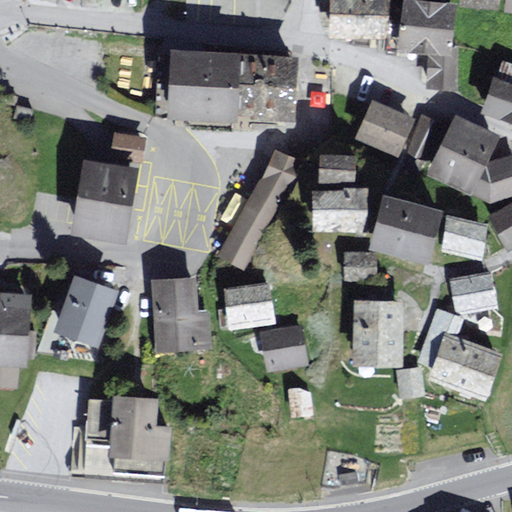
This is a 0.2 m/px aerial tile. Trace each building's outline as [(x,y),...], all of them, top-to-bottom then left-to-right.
[(188,0),(186,16),(207,18),(208,0),(188,0)] [(385,0),(333,0),(331,34),(364,36),(382,38),(385,0)] [(423,47),(430,48),(427,84),(454,86),(457,44),(449,43),(452,4),(406,0),(403,45),(423,47)] [(293,59),(176,54),(173,112),(290,118),(293,59)] [(511,86),(495,80),(483,110),(511,121),(511,86)] [(410,115),(374,99),(359,132),(395,148),(410,115)] [(459,115),(433,169),(469,186),(490,199),(511,190),(511,153),(498,157),(484,161),(495,133),(459,115)] [(145,134),(114,128),(110,153),(141,158),(145,134)] [(242,268),(296,159),(272,147),(218,256),(242,268)] [(354,151),(322,150),(321,177),(337,177),(353,178),(354,151)] [(71,226),(124,235),(136,163),(83,154),(71,226)] [(365,190),(314,190),(314,226),(354,226),(365,226),(365,190)] [(437,204),(384,192),(377,222),(373,241),(425,253),(437,204)] [(508,242),(511,239),(511,203),(493,214),(508,242)] [(481,220),(448,215),(443,244),(459,247),(476,250),(481,220)] [(372,252),(346,251),(346,271),(372,271),(372,259),(372,252)] [(118,284),(74,266),(52,321),(96,339),(118,284)] [(486,271),(451,278),(454,293),(457,308),(493,301),(486,271)] [(192,278),(149,279),(152,348),(209,347),(208,314),(193,314),(192,278)] [(267,281),(228,285),(232,322),(271,318),(267,281)] [(26,295),(0,292),(0,386),(18,388),(26,295)] [(398,354),(399,298),(356,298),(356,356),(398,354)] [(298,328),(260,332),(263,365),(301,361),(298,328)] [(496,350),(447,332),(432,373),(448,379),(482,391),(496,350)] [(420,392),(417,367),(399,370),(400,380),(402,394),(420,392)] [(310,413),(308,386),(290,387),(292,414),(310,413)] [(115,397),(90,395),(87,429),(77,428),(73,470),(110,473),(111,468),(161,472),(165,422),(151,420),(154,393),(116,390),(115,397)] [(366,461),(330,452),(324,487),(334,485),(363,481),(366,461)]
